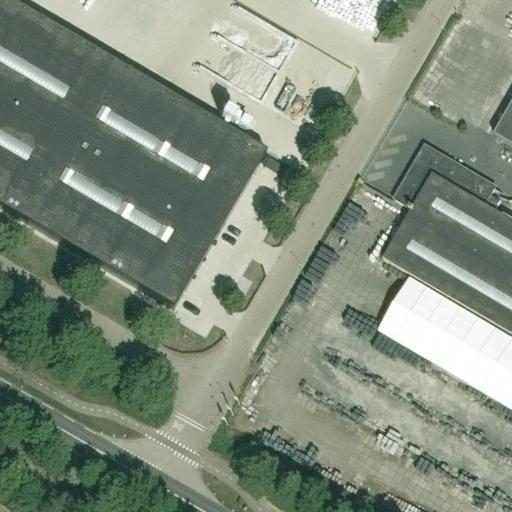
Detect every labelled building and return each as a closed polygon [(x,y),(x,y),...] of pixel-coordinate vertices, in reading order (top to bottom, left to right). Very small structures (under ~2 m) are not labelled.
[(0,0),(0,209),(173,311),(265,155),(231,134),(242,116),(226,106),(240,83),(218,71),(194,113),(88,50),(98,34),(71,18),(62,35),(1,0),(0,0)] [(468,0),(465,8),(487,16),(492,0),(468,0)] [(473,106),(488,115),(494,106),(479,97),(473,106)] [(511,107),(493,141),(511,150),(511,107)] [(511,337),(511,223),(495,213),(500,203),(491,198),(496,189),(426,148),(395,201),(413,212),(384,262),(511,337)]
